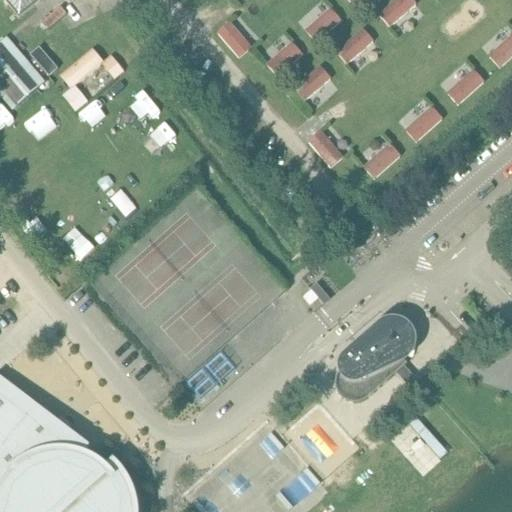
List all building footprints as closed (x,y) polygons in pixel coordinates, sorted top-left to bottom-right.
[(3,0),(19,19),(42,0),(3,0)] [(348,0),(356,10),(367,0),(348,0)] [(410,0),(400,0),(380,18),(398,39),(423,16),(416,7),(410,0)] [(298,23),(317,44),(341,24),(330,11),(323,3),(298,23)] [(218,36),(239,60),(260,40),(239,17),(218,36)] [(482,49),(501,70),(511,59),(511,33),(507,27),(482,49)] [(363,33),(337,55),(355,76),(381,53),(363,33)] [(260,57),(278,79),(302,58),(292,45),(283,36),(260,57)] [(44,87),(14,52),(5,41),(0,45),(0,96),(13,112),(44,87)] [(39,49),(30,57),(49,78),(58,71),(39,49)] [(92,51),(60,78),(70,91),(62,98),(75,114),(88,104),(75,88),(101,66),(114,82),(124,74),(110,57),(103,64),(92,51)] [(441,86),(459,107),(484,85),(466,64),(441,86)] [(320,70),(294,91),(313,113),(338,91),(320,70)] [(399,123),(417,144),(442,122),(424,101),(399,123)] [(309,143),(332,170),(353,151),(330,125),(309,143)] [(357,160),(375,181),(400,159),(382,138),(357,160)] [(362,403),(369,400),(407,366),(403,361),(406,357),(409,353),(410,348),(410,343),(409,338),(415,335),(414,334),(411,336),(400,323),(401,322),(400,321),(397,327),(392,326),(387,326),(382,328),(378,330),(349,355),(349,356),(351,354),(355,358),(341,371),(337,377),(335,385),(337,392),(341,399),(347,403),(355,405),(362,403)] [(0,511),(132,511),(130,498),(123,483),(113,470),(106,477),(95,468),(82,461),(86,449),(68,435),(74,428),(59,417),(54,424),(0,381),(0,511)]
